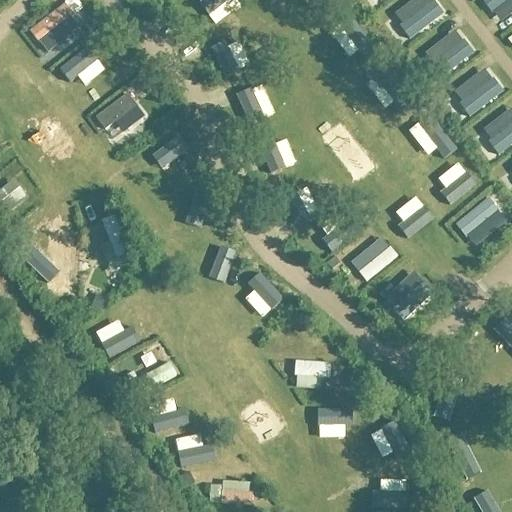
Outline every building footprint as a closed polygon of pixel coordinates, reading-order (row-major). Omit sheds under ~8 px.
[(485,0),(483,2),(492,14),(511,0),(485,0)] [(434,3),(400,28),(410,41),(443,16),(434,3)] [(32,33),(43,47),(80,19),(68,4),(32,33)] [(348,43),(358,32),(337,14),(327,25),(348,43)] [(330,25),(310,32),(316,50),(337,42),(330,25)] [(464,42),(430,68),(440,81),(473,55),(464,42)] [(361,57),(339,74),(351,90),(373,73),(361,57)] [(83,82),(93,95),(119,75),(109,63),(83,82)] [(493,81),(460,106),(469,119),(503,94),(493,81)] [(277,91),(243,116),(256,132),(289,108),(277,91)] [(511,126),(489,144),(499,157),(511,146),(511,126)] [(410,163),(440,140),(431,127),(400,150),(410,163)] [(465,160),(429,188),(438,201),(475,173),(465,160)] [(21,184),(0,197),(0,205),(9,219),(34,203),(21,184)] [(283,187),(271,197),(280,208),(292,199),(283,187)] [(308,198),(282,208),(289,226),(315,215),(308,198)] [(489,201),(457,226),(467,239),(499,213),(489,201)] [(119,260),(132,256),(118,217),(106,221),(119,260)] [(328,258),(366,232),(358,220),(319,246),(328,258)] [(55,242),(54,262),(63,262),(63,243),(55,242)] [(363,274),(374,287),(403,261),(393,248),(363,274)] [(84,288),(84,275),(71,275),(71,288),(84,288)] [(423,284),(393,312),(404,324),(434,296),(423,284)] [(309,346),(309,354),(327,353),(326,332),(276,334),(277,347),(309,346)] [(146,378),(155,394),(181,379),(172,363),(146,378)] [(297,364),(298,387),(334,385),(333,363),(297,364)] [(358,412),(358,398),(325,398),(325,412),(358,412)] [(173,425),(174,440),(205,438),(204,423),(173,425)] [(347,441),(391,441),(391,429),(347,429),(347,441)] [(225,447),(198,447),(198,474),(225,474),(225,447)] [(412,467),(373,475),(375,486),(415,478),(412,467)] [(204,487),(205,507),(255,504),(254,484),(204,487)]
